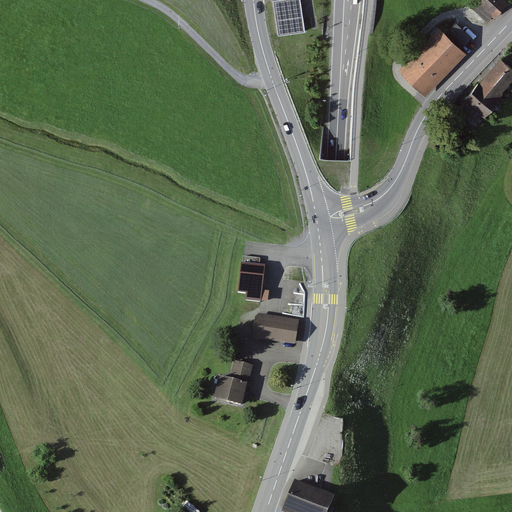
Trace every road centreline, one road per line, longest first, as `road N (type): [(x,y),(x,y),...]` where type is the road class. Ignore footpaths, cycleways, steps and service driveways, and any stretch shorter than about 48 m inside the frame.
road 1 (trunk): [(349,0),(326,319),(267,511)]
road 2 (secondary): [(319,220),(326,326),(266,511)]
road 3 (tertiary): [(319,220),(374,205),(392,190),(423,120),(511,21)]
road 4 (secondary): [(319,220),(265,59),(255,0)]
road 5 (track): [(273,81),(238,77),(185,27),(139,0)]
